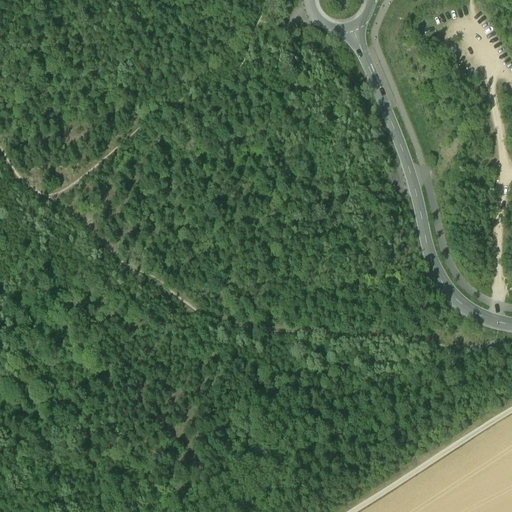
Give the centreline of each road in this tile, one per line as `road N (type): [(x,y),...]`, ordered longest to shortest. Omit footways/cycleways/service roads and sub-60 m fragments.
road 1 (unclassified): [(351,28),(408,164),(439,278),(464,308),(511,326)]
road 2 (track): [(511,411),(352,511)]
